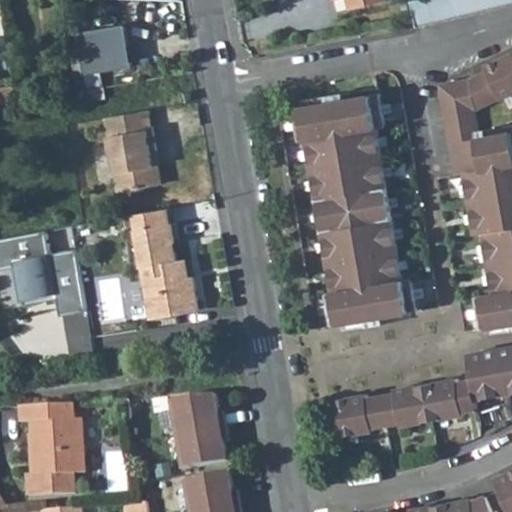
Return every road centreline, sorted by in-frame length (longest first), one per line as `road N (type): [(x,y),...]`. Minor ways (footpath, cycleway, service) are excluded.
road 1 (residential): [(298,509),(221,80)]
road 2 (residential): [(511,452),(475,469),(298,509)]
road 3 (residential): [(221,80),(409,49)]
road 4 (residential): [(409,49),(430,175)]
